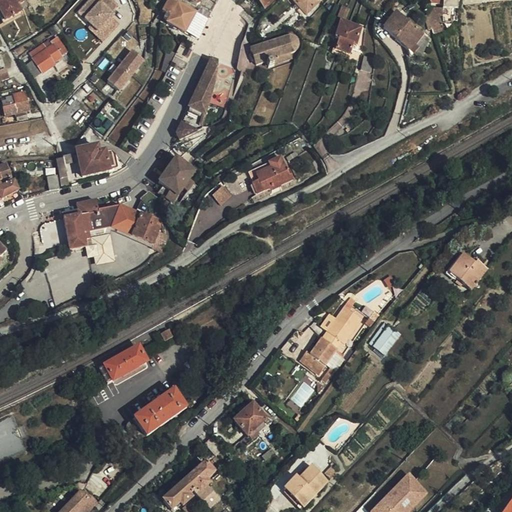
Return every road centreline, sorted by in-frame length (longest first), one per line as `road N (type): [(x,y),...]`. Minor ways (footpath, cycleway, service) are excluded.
road 1 (residential): [(0,333),(178,266),(511,72)]
road 2 (residential): [(113,511),(310,308),(511,176)]
road 3 (residential): [(229,0),(139,168)]
road 4 (residential): [(139,168),(112,148),(67,147),(47,117),(87,63)]
road 5 (residential): [(139,168),(117,183),(18,212)]
